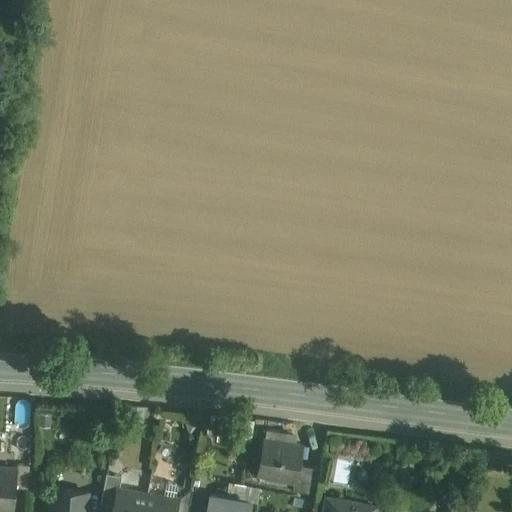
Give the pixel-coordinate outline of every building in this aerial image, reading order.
[(287,432),(267,428),(265,439),(258,473),(295,479),(298,465),(301,445),(285,442),(287,432)] [(29,465),(17,464),(16,467),(18,468),(16,487),(28,488),(29,465)] [(319,469),(298,465),(295,479),(293,491),(315,494),(319,469)] [(16,467),(0,466),(0,508),(14,510),(16,487),(18,468),(16,467)] [(122,476),(106,473),(101,503),(114,505),(117,489),(119,489),(122,476)] [(187,511),(192,489),(178,486),(175,499),(178,500),(176,511),(187,511)] [(85,511),(87,492),(53,489),(51,511),(85,511)] [(119,489),(117,489),(114,505),(112,511),(144,511),(147,494),(119,489)] [(175,499),(147,494),(144,511),(176,511),(178,500),(175,499)] [(248,511),(250,500),(211,494),(207,511),(248,511)] [(376,511),(377,506),(327,497),(324,511),(376,511)]
